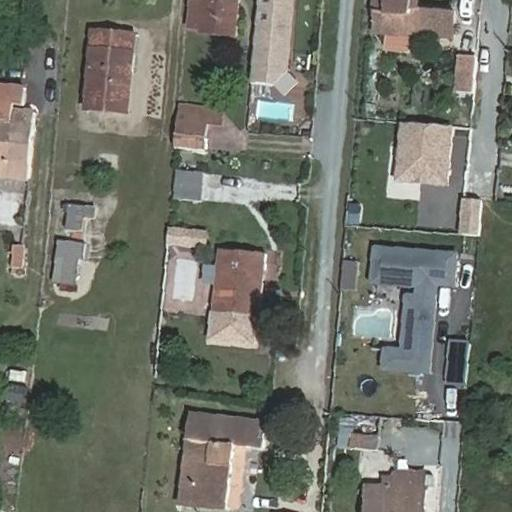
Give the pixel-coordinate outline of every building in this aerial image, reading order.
[(196,0),(197,1),(194,1),(192,29),(205,30),(205,33),(227,35),(230,4),(221,4),(221,0),(196,0)] [(260,0),(258,41),(275,43),(278,0),(260,0)] [(423,25),(424,0),(387,0),(387,2),(378,1),(377,22),(423,25)] [(455,1),(433,0),(424,0),(423,25),(453,27),(455,1)] [(134,54),(109,51),(111,32),(94,31),(88,109),(130,112),(134,54)] [(134,54),(135,35),(111,32),(109,51),(134,54)] [(0,102),(15,104),(25,105),(27,88),(0,85),(0,102)] [(210,103),(181,100),(177,145),(207,147),(210,103)] [(0,119),(13,120),(14,112),(15,104),(0,102),(0,119)] [(0,176),(30,179),(37,113),(14,112),(13,120),(0,119),(0,176)] [(455,128),(401,122),(395,183),(449,188),(455,128)] [(178,167),(175,195),(202,197),(204,169),(178,167)] [(71,206),(68,230),(82,232),(85,207),(71,206)] [(208,228),(170,225),(168,240),(207,243),(208,228)] [(87,244),(61,241),(59,257),(68,258),(65,283),(77,284),(80,259),(85,259),(87,244)] [(257,312),(262,249),(218,245),(210,335),(251,338),(254,312),(257,312)] [(458,253),(377,246),(375,282),(420,285),(420,295),(409,294),(405,349),(387,347),(386,368),(432,372),(438,291),(433,291),(434,283),(456,284),(458,253)] [(471,343),(453,342),(450,382),(468,383),(471,343)] [(237,444),(245,445),(247,418),(194,413),(185,502),(232,506),(234,475),(237,444)] [(245,445),(248,445),(265,447),(268,420),(247,418),(245,445)] [(232,506),(239,507),(245,445),(237,444),(234,475),(232,506)] [(245,445),(239,507),(242,507),(248,445),(245,445)] [(427,511),(426,472),(399,474),(399,488),(369,490),(369,511),(427,511)]
